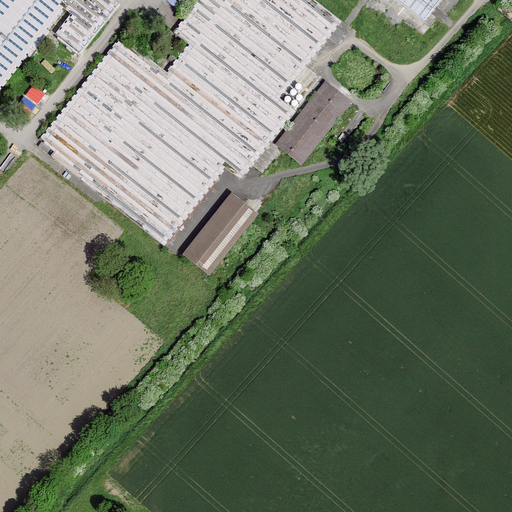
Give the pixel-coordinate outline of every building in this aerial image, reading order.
[(0,0),(0,88),(62,11),(75,22),(61,39),(78,52),(116,5),(110,0),(0,0)] [(342,26),(308,0),(207,0),(181,34),(197,47),(172,79),(126,43),(41,150),(163,246),(227,165),(242,177),(294,111),(282,102),(342,26)] [(386,0),(398,11),(404,4),(399,0),(386,0)] [(402,0),(426,17),(438,0),(402,0)] [(353,104),(325,82),(275,144),(303,166),(353,104)] [(259,216),(231,195),(183,256),(211,278),(259,216)]
